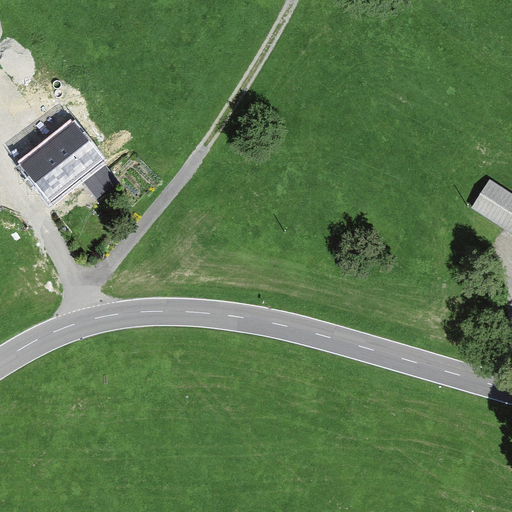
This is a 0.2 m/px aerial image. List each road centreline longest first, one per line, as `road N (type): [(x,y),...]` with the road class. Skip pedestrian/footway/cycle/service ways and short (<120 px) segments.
road 1 (tertiary): [(0,364),(89,319),(196,312),(288,328),(511,391)]
road 2 (track): [(292,0),(246,86),(176,186),(83,294),(89,319)]
road 3 (track): [(0,149),(83,294)]
